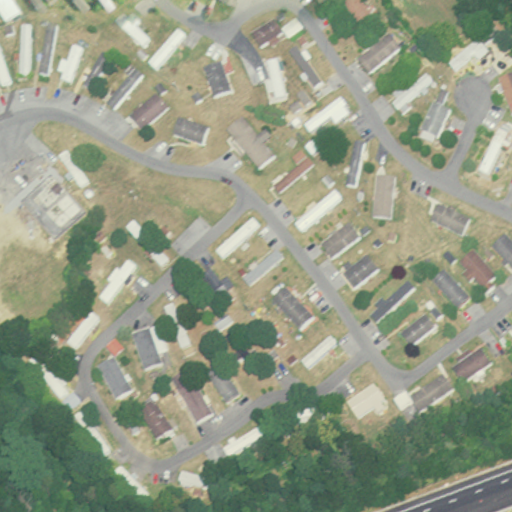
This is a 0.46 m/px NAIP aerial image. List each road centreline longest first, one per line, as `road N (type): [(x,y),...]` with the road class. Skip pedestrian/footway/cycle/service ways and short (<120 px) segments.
road 1 (residential): [(163,0),(201,23),(239,21),(265,0),(304,9),(403,153),(511,210),(414,373),(394,371),(366,344),(279,214),(222,168),(164,166),(62,114),(0,128)]
road 2 (residential): [(252,199),(101,337),(89,385),(139,460),(186,452),(263,399),(325,388),(366,344)]
